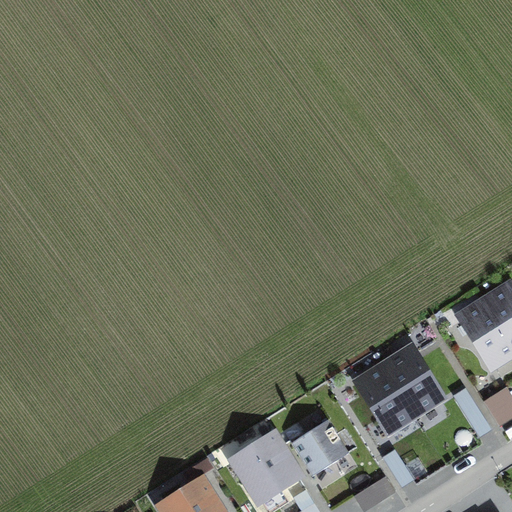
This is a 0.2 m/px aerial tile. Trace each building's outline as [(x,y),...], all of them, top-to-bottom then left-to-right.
[(511,287),(488,302),(511,341),(511,287)] [(511,352),(511,341),(488,302),(462,318),(491,365),(511,352)] [(411,351),(386,366),(414,414),(440,399),(411,351)] [(386,366),(382,368),(361,381),(389,429),(414,414),(386,366)] [(511,417),(511,406),(503,391),(483,402),(497,426),(511,417)] [(328,421),(295,442),(291,444),(311,477),(348,454),(328,421)] [(298,476),(274,437),(235,461),(259,500),(298,476)] [(410,480),(396,453),(384,459),(399,487),(410,480)] [(392,491),(384,477),(355,494),(363,508),(392,491)] [(219,511),(201,483),(163,506),(166,511),(219,511)] [(318,511),(310,495),(298,501),(303,511),(318,511)]
